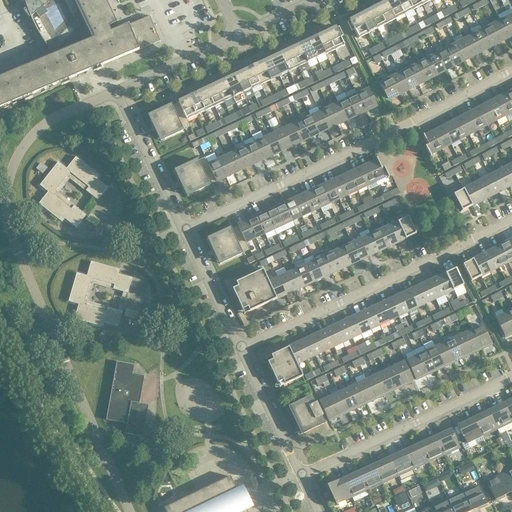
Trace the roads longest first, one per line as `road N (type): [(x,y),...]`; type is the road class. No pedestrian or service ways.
road 1 (residential): [(116,93),(31,137),(13,169),(6,207),(19,256),(129,511)]
road 2 (residential): [(185,230),(511,72)]
road 3 (residential): [(239,350),(511,218)]
road 4 (residential): [(300,476),(511,375)]
road 5 (residential): [(185,230),(116,93)]
road 6 (residential): [(300,476),(239,350)]
road 7 (residential): [(238,38),(116,93)]
road 8 (residential): [(239,350),(185,230)]
